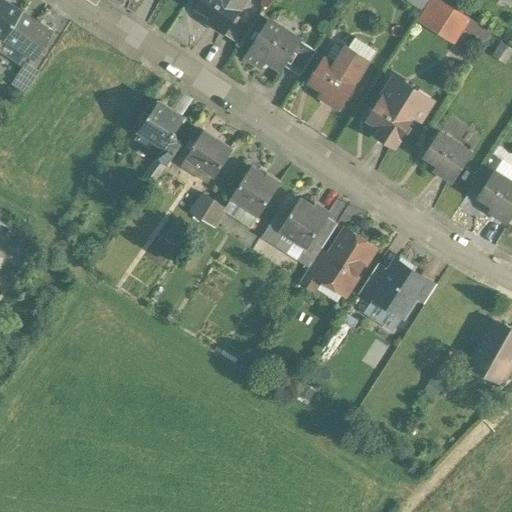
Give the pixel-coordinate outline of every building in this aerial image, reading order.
[(21,14),(0,0),(0,40),(2,42),(21,14)] [(200,0),(195,9),(209,18),(206,24),(224,35),(236,17),(246,0),(200,0)] [(435,0),(428,0),(413,23),(452,47),(469,21),(435,0)] [(21,14),(2,42),(29,60),(47,32),(21,14)] [(251,26),(236,17),(224,35),(239,45),(251,26)] [(300,43),(268,23),(245,59),(261,69),(265,62),(281,72),(284,67),(300,43)] [(338,41),(327,59),(357,79),(369,61),(338,41)] [(29,60),(2,42),(0,45),(0,54),(23,69),(29,60)] [(300,43),(284,67),(299,77),(315,53),(300,43)] [(357,79),(327,59),(311,83),(325,92),(321,98),(338,109),(357,79)] [(30,67),(15,90),(25,96),(40,73),(30,67)] [(424,123),(438,103),(397,77),(383,97),(424,123)] [(414,116),(383,97),(369,120),(382,128),(378,135),(395,146),(414,116)] [(184,120),(158,103),(139,133),(164,150),(172,138),(184,120)] [(232,150),(203,131),(186,159),(214,178),(232,150)] [(471,153),(439,133),(424,156),(438,165),(434,171),(452,183),(471,153)] [(181,144),(172,138),(164,150),(157,160),(167,166),(181,144)] [(264,178),(250,169),(232,198),(259,215),(277,187),(277,186),(279,183),(266,174),(264,178)] [(178,176),(167,171),(157,191),(168,197),(178,176)] [(511,212),(511,185),(494,174),(479,197),(493,205),(489,212),(506,223),(511,212)] [(213,202),(202,195),(191,212),(202,219),(213,202)] [(312,209),(299,201),(291,214),(286,211),(282,218),(286,221),(281,230),(295,239),(308,247),(326,218),(325,217),(328,213),(315,205),(312,209)] [(213,202),(202,219),(211,226),(223,208),(213,202)] [(281,207),(261,237),(287,253),(295,239),(281,230),(286,221),(282,218),(286,211),(281,207)] [(326,218),(308,247),(318,253),(319,252),(336,225),(326,218)] [(373,248),(346,231),(329,258),(317,277),(323,280),(344,294),(373,248)] [(319,252),(318,253),(300,282),(316,292),(323,280),(317,277),(329,258),(319,252)] [(389,272),(373,297),(374,298),(403,316),(415,298),(426,281),(396,262),(389,272)] [(378,264),(358,295),(371,303),(374,298),(373,297),(389,272),(378,264)] [(426,281),(415,298),(424,304),(435,287),(426,281)] [(397,327),(403,316),(374,298),(368,308),(369,314),(389,328),(397,327)] [(511,330),(504,325),(502,329),(494,324),(470,366),(501,383),(511,366),(511,330)]
